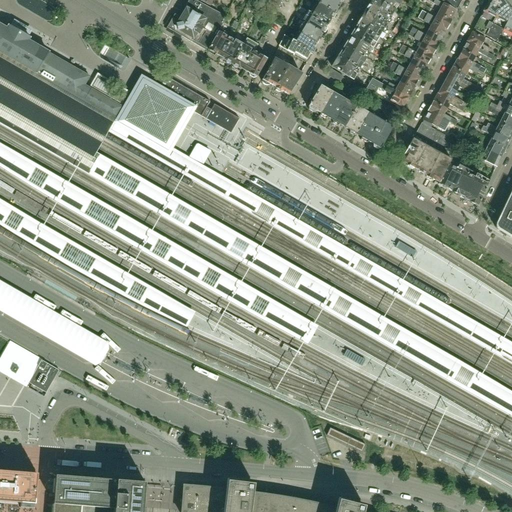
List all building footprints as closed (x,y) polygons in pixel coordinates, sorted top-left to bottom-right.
[(219,29),(226,18),(225,17),(194,0),(188,0),(179,17),(174,14),(166,28),(206,51),(218,31),(219,29)] [(281,0),(267,0),(267,1),(264,8),(275,13),(278,6),(281,0)] [(334,13),(340,3),(336,0),(320,0),(319,3),(334,13)] [(394,12),(374,0),(372,0),(367,8),(369,9),(367,11),(366,13),(386,25),(387,23),(394,12)] [(401,1),(398,0),(374,0),(394,12),(395,11),(401,1)] [(455,11),(434,0),(427,0),(427,1),(432,4),(440,8),(437,13),(450,20),(455,11)] [(439,0),(456,9),(461,0),(439,0)] [(502,29),(511,10),(504,0),(489,0),(473,29),(474,29),(473,31),(485,37),(485,36),(496,42),(498,37),(502,29)] [(335,15),(334,13),(319,3),(313,13),(328,23),(331,19),(333,19),(335,15)] [(511,34),(511,10),(502,29),(511,34)] [(450,20),(437,13),(434,18),(426,14),(421,11),(419,14),(424,17),(445,29),(446,29),(451,20),(450,20)] [(326,27),(328,23),(313,13),(307,24),(322,33),(324,33),(327,29),(326,27)] [(386,25),(366,13),(365,15),(364,14),(358,23),(379,36),(386,25)] [(445,29),(424,17),(419,14),(417,19),(422,21),(430,26),(427,30),(441,38),(445,29)] [(391,33),(396,36),(402,23),(397,20),(391,33)] [(379,36),(358,23),(357,25),(358,25),(352,35),(373,47),(379,36)] [(316,43),(322,33),(307,24),(300,34),(316,43)] [(168,155),(173,147),(193,112),(197,106),(153,80),(141,74),(122,106),(85,85),(90,76),(48,53),(28,41),(29,39),(19,33),(8,26),(7,29),(0,25),(0,123),(88,174),(100,154),(96,152),(107,132),(113,123),(132,134),(162,151),(168,155)] [(441,38),(427,30),(425,35),(417,31),(412,28),(410,32),(436,46),(441,38)] [(220,56),(230,38),(226,36),(227,34),(219,29),(218,31),(206,51),(213,56),(214,56),(215,54),(220,56)] [(484,39),(485,37),(473,31),(472,33),(472,32),(466,42),(487,53),(489,49),(481,44),(484,39)] [(436,46),(410,32),(407,36),(413,39),(412,39),(420,43),(418,48),(431,56),(436,47),(436,46)] [(313,47),(316,43),(300,34),(295,42),(294,44),(310,53),(313,53),(315,50),(313,47)] [(280,47),(278,50),(291,58),(293,55),(295,57),(294,59),(304,65),(305,63),(306,63),(312,54),(310,53),(294,44),(295,42),(285,35),(278,46),(280,47)] [(373,47),(352,35),(345,46),(366,58),(373,47)] [(231,64),(244,43),(236,39),(235,41),(230,38),(220,56),(224,59),(224,60),(226,61),(227,64),(230,64),(231,64)] [(487,53),(466,42),(461,50),(462,50),(475,57),(477,53),(485,57),(487,53)] [(244,70),(254,52),(250,50),(252,48),(244,43),(231,64),(233,66),(234,68),(237,68),(239,69),(240,68),(244,70)] [(366,58),(345,46),(339,57),(359,69),(366,58)] [(431,56),(418,48),(415,53),(407,49),(404,47),(402,46),(400,50),(405,52),(426,64),(427,64),(431,56)] [(496,58),(497,58),(500,60),(501,61),(506,50),(503,48),(499,56),(498,55),(496,58)] [(426,64),(405,52),(400,50),(398,53),(403,56),(411,61),(408,65),(421,73),(426,64)] [(472,62),(475,57),(462,50),(457,59),(478,70),(480,67),(472,62)] [(255,78),(266,59),(254,52),(244,70),(248,73),(249,76),(253,79),(255,78)] [(359,69),(339,57),(338,56),(332,68),(353,80),(359,69)] [(274,88),(286,66),(273,57),(261,80),(262,81),(261,81),(262,83),(263,85),(267,86),(268,86),(269,85),(274,88)] [(478,70),(457,59),(452,67),(465,74),(468,70),(476,74),(478,70)] [(421,73),(408,65),(406,70),(398,66),(393,63),(390,67),(395,69),(417,81),(421,73)] [(287,96),(300,74),(286,66),(274,88),(275,91),(278,93),(281,92),(287,96)] [(417,81),(395,69),(390,67),(388,70),(393,73),(402,78),(399,83),(412,90),(417,81)] [(462,79),(465,74),(452,67),(447,76),(468,88),(474,91),(476,87),(470,84),(462,79)] [(158,72),(153,80),(149,87),(193,112),(201,116),(206,107),(209,102),(158,72)] [(121,104),(128,92),(96,73),(89,86),(121,104)] [(468,88),(447,76),(442,85),(443,85),(456,92),(458,87),(466,91),(472,95),(474,91),(468,88)] [(381,84),(375,81),(371,79),(365,90),(366,90),(369,92),(373,94),(375,95),(378,88),(381,84)] [(412,90),(399,83),(396,87),(388,83),(383,80),(381,84),(386,87),(391,90),(407,98),(412,90)] [(407,98),(391,90),(381,84),(378,88),(389,94),(392,95),(389,101),(402,108),(407,98)] [(511,85),(510,85),(508,84),(504,92),(503,93),(511,96),(511,85)] [(453,97),(456,92),(443,85),(438,94),(459,105),(464,108),(466,104),(461,101),(453,97)] [(320,114),(332,93),(320,86),(308,107),(308,108),(308,110),(313,113),(315,111),(320,114)] [(331,121),(344,100),(332,93),(320,114),(319,116),(326,120),(327,118),(331,121)] [(511,96),(503,93),(502,96),(503,97),(501,102),(508,105),(508,106),(511,108),(511,96)] [(459,105),(438,94),(433,102),(446,109),(449,105),(457,109),(462,112),(464,108),(459,105)] [(343,128),(356,107),(344,100),(331,121),(331,124),(336,126),(338,125),(343,128)] [(443,114),(446,109),(433,102),(428,111),(449,123),(453,126),(455,126),(457,122),(451,119),(443,114)] [(511,108),(508,106),(506,111),(489,102),(487,107),(511,119),(511,108)] [(211,110),(206,107),(201,116),(228,132),(230,133),(239,119),(214,105),(211,110)] [(355,135),(367,113),(356,107),(343,128),(349,131),(349,134),(353,136),(355,135)] [(511,119),(487,107),(485,110),(501,119),(499,124),(511,130),(511,119)] [(449,123),(428,111),(423,120),(436,127),(439,122),(447,127),(447,126),(456,131),(458,128),(456,127),(455,126),(453,126),(449,123)] [(471,121),(475,123),(479,114),(475,112),(471,121)] [(367,142),(379,120),(367,113),(355,135),(360,138),(359,140),(366,144),(367,142)] [(379,149),(392,128),(379,120),(367,142),(373,145),(373,147),(377,150),(379,149)] [(189,157),(173,147),(168,155),(162,151),(132,134),(113,123),(107,132),(163,164),(301,244),(511,364),(511,343),(310,228),(221,175),(203,165),(189,157)] [(414,168),(431,135),(434,131),(422,124),(401,161),(406,164),(406,165),(407,166),(408,167),(411,169),(413,169),(414,168)] [(511,134),(511,130),(499,124),(496,129),(488,124),(486,128),(486,129),(509,140),(511,134)] [(509,140),(486,129),(484,132),(493,137),(490,142),(505,149),(509,140)] [(426,176),(446,137),(434,131),(431,135),(414,168),(418,171),(418,172),(426,176)] [(439,183),(450,161),(459,145),(446,137),(426,176),(425,176),(426,179),(428,180),(429,180),(433,181),(433,180),(439,183)] [(319,325),(0,142),(0,167),(25,184),(59,205),(87,220),(307,346),(319,325)] [(505,149),(490,142),(488,147),(479,142),(477,146),(500,158),(505,149)] [(500,158),(477,146),(475,149),(475,150),(483,154),(481,160),(484,161),(483,162),(485,163),(486,162),(496,167),(500,158)] [(511,390),(496,381),(100,154),(88,174),(511,416),(511,390)] [(451,190),(463,168),(450,161),(439,183),(438,184),(451,190)] [(481,175),(485,168),(480,166),(477,172),(481,175)] [(464,198),(476,174),(463,168),(451,190),(451,191),(464,198)] [(464,199),(478,206),(489,181),(476,174),(464,198),(464,199)] [(511,189),(511,191),(506,201),(502,210),(499,217),(496,223),(495,224),(495,225),(495,226),(495,227),(495,228),(496,228),(496,229),(496,230),(497,230),(498,231),(505,235),(509,237),(510,238),(511,239),(511,189)] [(0,226),(5,230),(30,245),(59,262),(67,267),(99,285),(180,325),(186,328),(195,312),(181,303),(103,259),(45,225),(0,198),(0,226)] [(24,304),(25,304),(26,305),(28,305),(29,305),(31,305),(32,305),(33,304),(34,303),(35,302),(36,301),(40,294),(47,282),(30,273),(22,287),(16,297),(4,290),(0,297),(0,305),(4,307),(0,313),(0,336),(9,342),(11,343),(22,324),(22,323),(23,322),(23,320),(23,319),(22,318),(22,316),(21,315),(20,314),(18,313),(24,304)] [(108,343),(0,281),(0,311),(95,366),(101,363),(108,350),(108,343)] [(70,311),(66,318),(65,320),(65,321),(65,322),(65,324),(65,325),(66,326),(67,328),(68,329),(69,329),(70,330),(65,340),(64,339),(63,339),(62,338),(60,338),(59,338),(57,338),(56,339),(54,340),(53,341),(52,342),(42,360),(59,370),(62,372),(64,373),(70,362),(77,350),(84,354),(89,345),(91,342),(92,340),(85,336),(90,327),(98,313),(81,303),(81,302),(77,300),(70,311)] [(29,383),(42,360),(36,357),(31,354),(20,348),(16,346),(11,343),(9,342),(0,357),(0,372),(26,387),(29,383)] [(29,383),(46,392),(59,370),(42,360),(29,383)] [(365,445),(331,429),(327,437),(361,453),(365,445)] [(0,501),(20,503),(20,501),(20,508),(34,509),(35,493),(36,493),(37,476),(37,474),(0,470),(0,501)] [(142,511),(145,482),(55,475),(55,477),(52,511),(142,511)] [(362,511),(364,506),(338,499),(336,507),(337,507),(337,508),(336,508),(280,496),(252,493),(253,484),(227,480),(226,488),(227,488),(227,489),(226,489),(197,486),(183,485),(181,511),(362,511)] [(150,483),(145,482),(142,511),(179,511),(181,485),(175,485),(150,483)]
